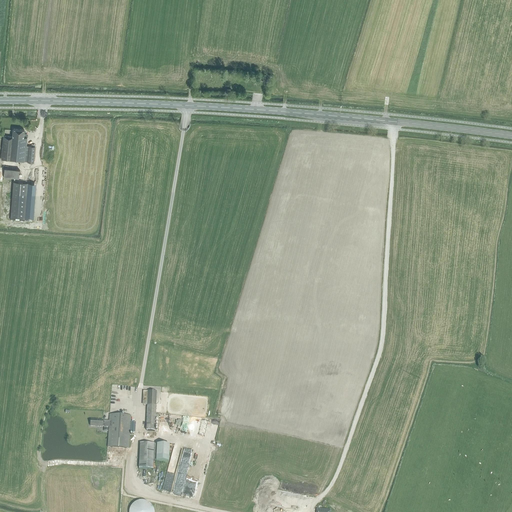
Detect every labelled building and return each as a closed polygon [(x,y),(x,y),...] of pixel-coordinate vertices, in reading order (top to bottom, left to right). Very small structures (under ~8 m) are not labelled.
[(25,162),(25,161),(27,162),(34,163),(35,147),(28,146),(28,149),(26,148),(27,138),(23,138),(24,130),(13,129),(12,137),(3,136),(1,159),(25,162)] [(3,178),(19,179),(20,170),(4,168),(3,178)] [(35,182),(14,181),(11,219),(32,220),(35,182)] [(156,391),(147,391),(146,431),(154,431),(156,391)] [(107,447),(129,449),(130,432),(130,422),(131,416),(110,415),(109,421),(103,421),(103,420),(90,420),(90,426),(102,427),(109,427),(107,447)] [(154,444),(139,444),(138,469),(152,469),(154,444)] [(169,445),(156,445),(155,461),(168,462),(169,445)] [(154,511),(154,510),(153,507),(151,504),(148,502),(144,501),(141,501),(137,502),(134,503),(132,506),(130,509),(129,511),(154,511)]
